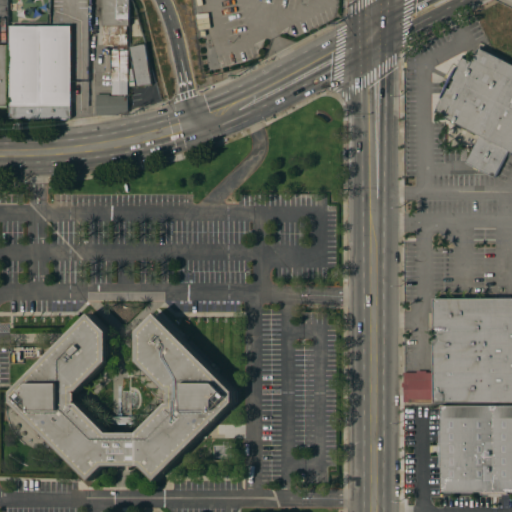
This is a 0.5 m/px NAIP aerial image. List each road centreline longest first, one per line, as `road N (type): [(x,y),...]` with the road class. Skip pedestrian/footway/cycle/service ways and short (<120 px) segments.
road 1 (primary): [(374,511),(375,118)]
road 2 (primary): [(0,153),(103,147),(190,125)]
road 3 (primary): [(242,105),(375,32)]
road 4 (motorway): [(156,0),(190,125)]
